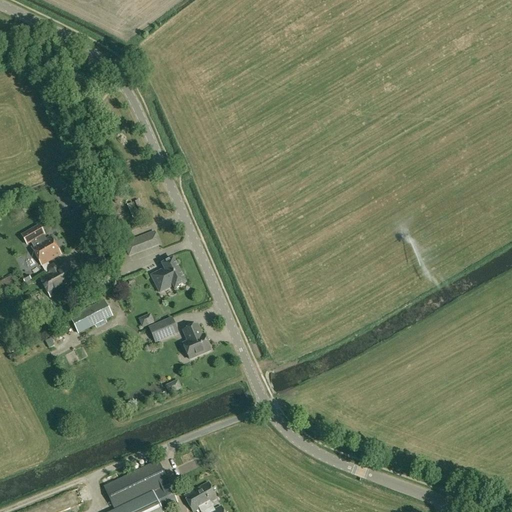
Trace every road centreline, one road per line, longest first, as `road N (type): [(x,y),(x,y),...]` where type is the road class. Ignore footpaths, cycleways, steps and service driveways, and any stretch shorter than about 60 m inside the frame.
road 1 (tertiary): [(462,511),(288,437),(264,402),(126,90),(78,43),(0,3)]
road 2 (track): [(46,25),(112,228),(127,237),(181,212)]
